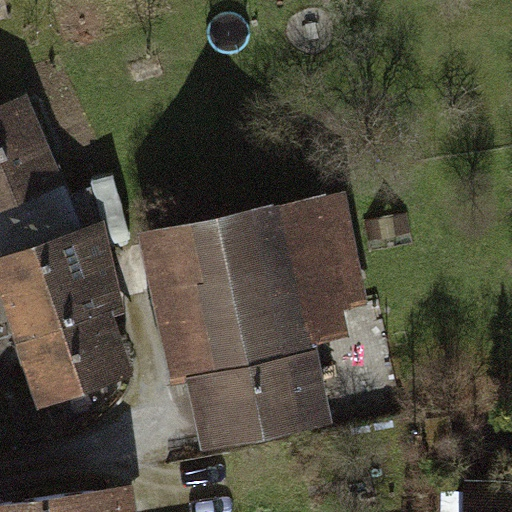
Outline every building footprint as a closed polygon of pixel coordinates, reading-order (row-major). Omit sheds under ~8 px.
[(0,109),(0,226),(73,194),(61,164),(50,169),(21,100),(0,109)] [(0,226),(0,263),(27,339),(100,313),(76,234),(101,225),(93,185),(73,194),(0,226)] [(170,230),(216,444),(317,422),(309,386),(320,384),(311,342),(300,344),(271,208),(170,230)] [(122,376),(100,313),(27,339),(49,401),(122,376)] [(0,505),(0,511),(121,511),(118,489),(0,505)] [(511,511),(511,493),(469,493),(468,511),(511,511)]
